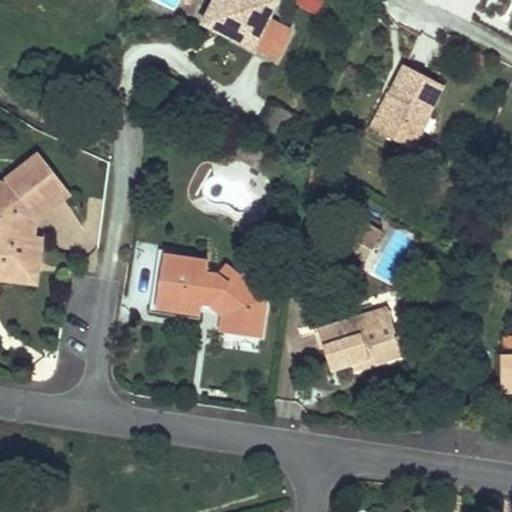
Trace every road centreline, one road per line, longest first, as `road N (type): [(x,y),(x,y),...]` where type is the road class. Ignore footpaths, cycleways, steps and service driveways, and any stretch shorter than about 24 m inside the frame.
road 1 (residential): [(0,401),(319,451)]
road 2 (residential): [(319,451),(511,477)]
road 3 (residential): [(405,0),(511,55)]
